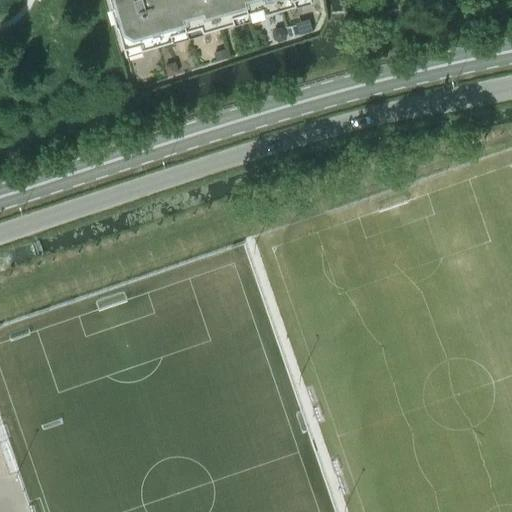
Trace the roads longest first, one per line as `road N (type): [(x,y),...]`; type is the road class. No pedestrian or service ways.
road 1 (unclassified): [(0,235),(232,156),(511,86)]
road 2 (primary): [(0,197),(248,117),(511,52)]
